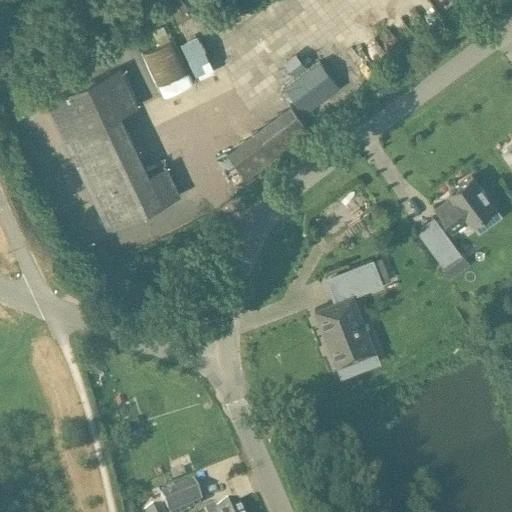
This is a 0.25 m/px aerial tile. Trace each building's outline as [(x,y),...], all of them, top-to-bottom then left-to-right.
[(199,79),(217,71),(199,32),(182,40),(199,79)] [(146,50),(162,94),(192,84),(176,39),(146,50)] [(341,88),(319,60),(283,87),(305,115),(341,88)] [(138,105),(119,67),(47,102),(107,229),(179,195),(165,166),(148,174),(119,114),(138,105)] [(294,106),(226,147),(240,170),(308,128),(294,106)] [(511,145),(503,152),(511,163),(511,145)] [(470,223),(494,206),(471,176),(448,193),(454,200),(439,211),(436,207),(435,208),(452,231),(468,220),(470,223)] [(430,247),(444,267),(460,255),(446,235),(430,247)] [(381,283),(389,281),(380,257),(372,260),(381,283)] [(347,269),(357,294),(381,284),(381,283),(372,260),(372,259),(347,269)] [(336,366),(374,351),(352,295),(314,310),(336,366)] [(161,495),(167,511),(177,511),(201,502),(192,482),(161,495)] [(240,511),(237,503),(218,511),(215,505),(204,510),(205,511),(240,511)]
